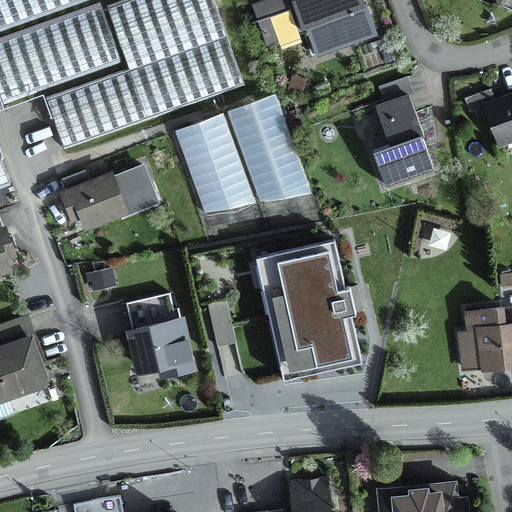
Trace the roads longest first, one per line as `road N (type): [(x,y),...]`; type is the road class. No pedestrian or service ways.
road 1 (residential): [(0,483),(99,458),(272,437),(494,424)]
road 2 (residential): [(400,0),(447,54),(511,52)]
